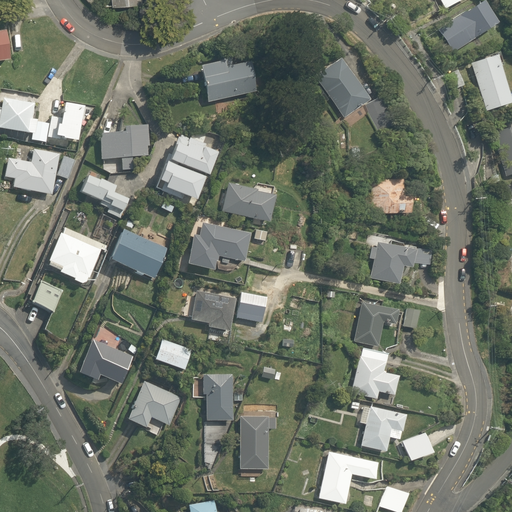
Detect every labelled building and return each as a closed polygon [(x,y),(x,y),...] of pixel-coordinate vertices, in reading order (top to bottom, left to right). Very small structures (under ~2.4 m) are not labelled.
[(436,0),(444,14),(468,0),(436,0)] [(482,1),(434,26),(451,54),(497,30),(482,1)] [(7,32),(0,33),(0,63),(11,62),(7,32)] [(494,54),(468,63),(483,111),(509,102),(494,54)] [(251,58),(201,65),(206,102),(256,95),(251,58)] [(364,105),(370,101),(343,58),(315,75),(342,119),(364,105)] [(461,85),(453,70),(443,76),(451,90),(461,85)] [(394,121),(379,96),(370,101),(364,105),(380,130),(394,121)] [(49,125),(38,123),(38,121),(32,120),(35,104),(4,99),(2,111),(0,110),(0,128),(34,135),(33,141),(46,143),(49,125)] [(78,143),(85,108),(66,104),(63,119),(52,117),(47,142),(60,144),(59,146),(67,148),(69,141),(78,143)] [(134,157),(150,156),(147,126),(114,129),(118,119),(105,113),(97,130),(96,130),(97,131),(95,134),(97,135),(99,161),(120,159),(121,172),(136,170),(134,157)] [(511,173),(511,125),(490,133),(504,176),(511,173)] [(161,196),(195,208),(206,178),(209,180),(220,149),(178,135),(161,184),(165,185),(161,196)] [(52,196),(60,155),(34,150),(32,163),(8,159),(5,178),(15,180),(14,188),(52,196)] [(68,180),(76,161),(64,157),(57,176),(68,180)] [(401,200),(402,180),(369,179),(368,215),(408,216),(409,200),(401,200)] [(121,221),(128,204),(106,196),(108,192),(82,182),(74,203),(121,221)] [(274,193),(226,182),(219,212),(267,224),(274,193)] [(170,238),(127,220),(108,265),(152,283),(170,238)] [(251,234),(201,223),(198,235),(191,234),(184,267),(215,273),(219,259),(244,264),(251,234)] [(103,243),(64,225),(44,268),(83,286),(103,243)] [(368,280),(400,286),(403,268),(410,270),(414,248),(371,240),(367,260),(372,261),(368,280)] [(65,292),(38,281),(28,304),(55,315),(65,292)] [(192,292),(188,320),(205,322),(204,329),(232,333),(237,299),(192,292)] [(362,301),(351,340),(376,347),(382,325),(391,327),(396,309),(362,301)] [(406,308),(402,326),(417,330),(421,312),(406,308)] [(92,338),(75,372),(96,382),(98,377),(118,387),(132,358),(92,338)] [(191,348),(161,338),(154,360),(184,370),(191,348)] [(382,371),(385,354),(359,349),(350,394),(376,399),(377,393),(393,396),(397,374),(382,371)] [(276,369),(261,366),(258,379),(273,382),(276,369)] [(202,470),(213,470),(230,424),(233,375),(202,373),(201,395),(205,396),(202,470)] [(167,427),(181,395),(142,377),(123,419),(146,429),(151,419),(167,427)] [(390,438),(400,441),(402,432),(403,433),(407,416),(370,407),(370,409),(364,407),(360,423),(366,425),(361,447),(387,453),(390,438)] [(273,432),(274,417),(238,416),(236,471),(266,472),(267,431),(273,432)] [(433,454),(424,433),(403,442),(411,462),(433,454)] [(353,477),(377,482),(381,460),(327,449),(316,498),(347,505),(353,477)] [(402,511),(409,494),(387,487),(380,507),(393,511),(402,511)] [(215,511),(214,500),(187,505),(188,511),(215,511)]
